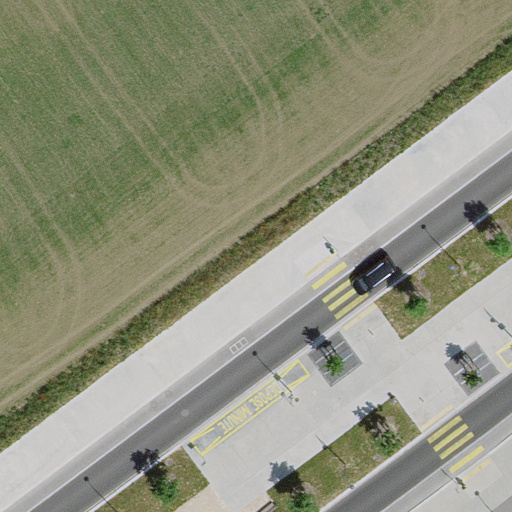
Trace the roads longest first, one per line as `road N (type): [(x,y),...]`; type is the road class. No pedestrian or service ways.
road 1 (residential): [(511,165),(52,511)]
road 2 (residential): [(358,511),(511,396)]
